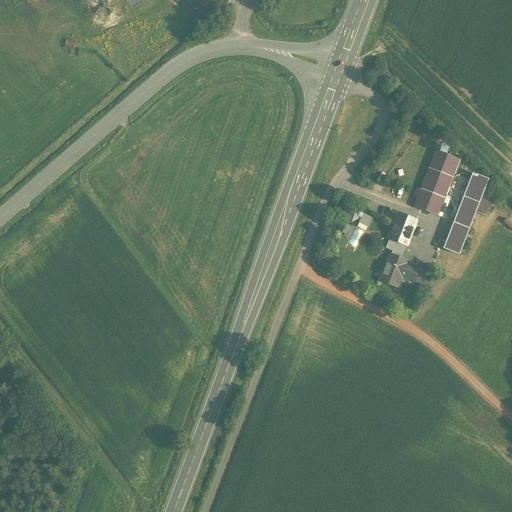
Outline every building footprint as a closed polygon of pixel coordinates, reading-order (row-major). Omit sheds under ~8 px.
[(74,50),(76,40),(67,38),(65,48),(74,50)] [(437,216),(459,161),(436,151),(414,207),(437,216)] [(487,180),(473,175),(444,249),(458,254),(487,180)] [(357,250),(371,216),(363,213),(360,220),(356,218),(354,226),(347,223),(341,240),(347,243),(346,246),(357,250)] [(389,235),(389,237),(389,239),(396,242),(405,245),(406,246),(416,221),(399,214),(392,232),(390,233),(389,235)] [(405,245),(396,242),(391,255),(400,259),(405,245)] [(391,255),(390,255),(380,281),(397,288),(401,277),(402,274),(414,278),(418,269),(406,264),(407,261),(400,259),(391,255)] [(432,274),(418,269),(414,278),(413,281),(427,287),(432,274)]
